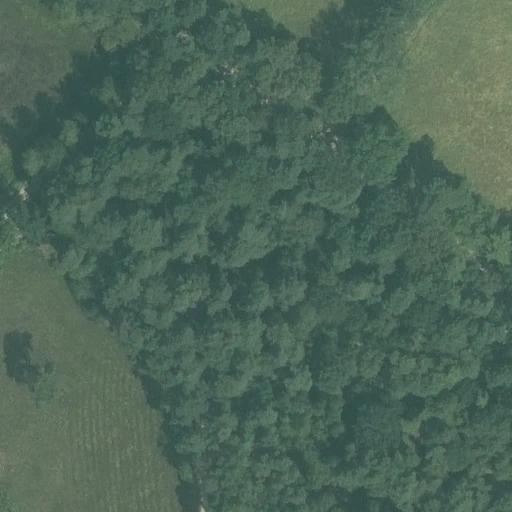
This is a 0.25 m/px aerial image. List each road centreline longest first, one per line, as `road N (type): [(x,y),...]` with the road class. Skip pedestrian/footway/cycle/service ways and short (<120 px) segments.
road 1 (track): [(202,511),(201,270),(218,220),(244,183),(268,166),(311,158),(319,146)]
road 2 (track): [(0,219),(168,49)]
road 3 (track): [(511,286),(319,146)]
road 4 (track): [(319,146),(178,39)]
road 5 (track): [(319,146),(418,0)]
